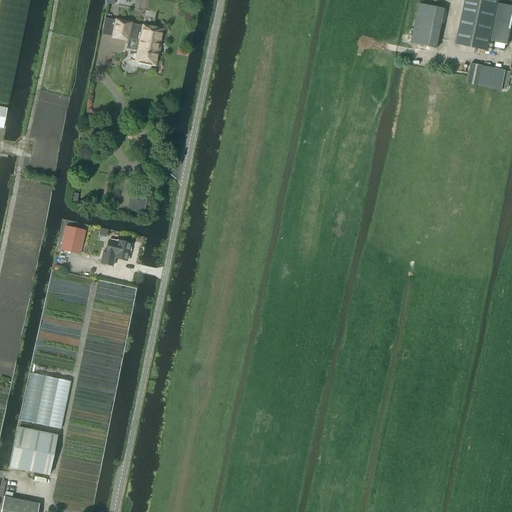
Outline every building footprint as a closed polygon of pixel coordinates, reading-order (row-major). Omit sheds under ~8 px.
[(487,51),(497,0),(465,0),(456,45),(487,51)] [(436,49),(445,9),(420,3),(411,43),(436,49)] [(511,6),(499,4),(490,42),(507,46),(511,20),(511,6)] [(112,37),(112,38),(128,41),(126,49),(137,51),(135,61),(155,65),(162,29),(143,25),(143,26),(130,23),(116,20),(115,21),(112,37)] [(471,64),(467,84),(501,91),(505,71),(471,64)] [(135,196),(132,212),(144,214),(147,198),(135,196)] [(61,250),(80,255),(85,231),(66,227),(61,250)] [(114,256),(114,258),(128,262),(131,244),(118,241),(117,242),(110,240),(106,254),(114,256)] [(30,374),(21,421),(60,429),(70,382),(30,374)] [(21,421),(20,428),(27,430),(29,423),(21,421)] [(56,436),(18,428),(10,468),(48,476),(56,436)] [(4,497),(0,511),(38,511),(40,505),(12,499),(5,497),(4,497)]
